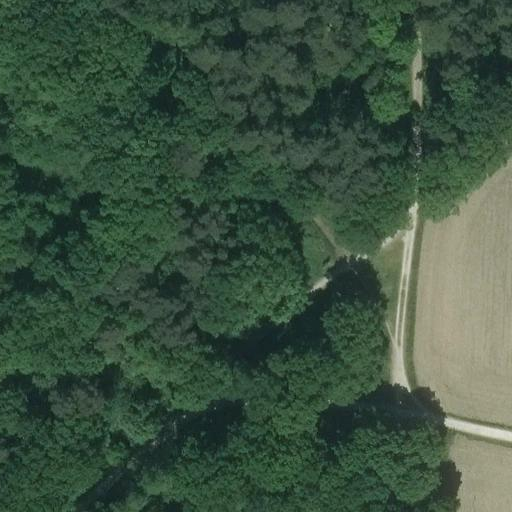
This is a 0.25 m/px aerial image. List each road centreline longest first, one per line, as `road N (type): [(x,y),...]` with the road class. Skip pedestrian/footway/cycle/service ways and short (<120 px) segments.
road 1 (track): [(411,0),(411,224),(392,353),(407,418)]
road 2 (track): [(77,511),(201,405),(266,398),(407,418)]
